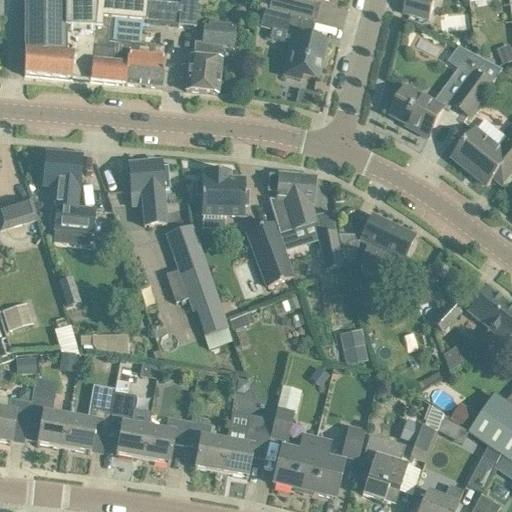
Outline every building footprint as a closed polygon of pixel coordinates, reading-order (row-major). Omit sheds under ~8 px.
[(65,0),(65,4),(24,3),(27,88),(129,92),(131,52),(114,51),(115,28),(145,30),(178,31),(181,0),(65,0)] [(195,32),(198,2),(197,0),(181,0),(178,31),(195,32)] [(270,0),(268,11),(296,18),(301,0),(270,0)] [(307,0),(307,1),(335,8),(337,0),(307,0)] [(407,0),(404,15),(430,22),(435,0),(407,0)] [(257,8),(255,28),(260,30),(272,32),(270,40),(290,45),(293,35),(311,39),(315,23),(296,18),(268,11),(265,10),(257,8)] [(210,26),(203,26),(201,45),(195,44),(190,93),(217,96),(222,47),(234,49),(236,26),(210,23),(210,26)] [(145,30),(115,28),(114,51),(131,52),(129,92),(168,90),(170,51),(145,50),(145,30)] [(290,45),(283,77),(300,82),(301,78),(317,82),(327,43),(319,41),(311,39),(293,35),(290,45)] [(452,67),(470,80),(451,106),(470,121),(505,74),(461,50),(452,67)] [(392,118),(417,131),(416,133),(428,140),(444,110),(407,90),(392,118)] [(453,160),(487,188),(507,164),(511,168),(511,137),(510,141),(486,122),(476,134),(475,133),(453,160)] [(44,176),(43,188),(58,190),(54,230),(92,233),(94,211),(74,210),(76,191),(78,191),(80,179),(82,159),(46,156),(45,159),(44,176)] [(166,226),(163,191),(170,190),(167,168),(161,169),(160,164),(129,167),(132,198),(133,210),(142,209),(143,214),(147,213),(148,229),(166,226)] [(201,197),(201,217),(243,219),(244,208),(248,208),(248,193),(244,193),(245,183),(228,182),(228,174),(206,173),(206,182),(202,181),(202,184),(196,184),(196,197),(201,197)] [(270,178),(268,193),(277,194),(276,203),(269,202),(279,236),(317,225),(318,225),(316,218),(313,207),(314,199),(316,179),(279,175),(278,179),(270,178)] [(0,234),(20,228),(38,223),(31,200),(12,205),(0,208),(0,234)] [(367,247),(359,262),(364,279),(377,275),(379,280),(393,276),(411,285),(420,267),(405,260),(407,256),(415,238),(372,217),(363,235),(362,238),(359,243),(367,247)] [(268,290),(295,281),(274,225),(247,235),(268,290)] [(192,226),(164,237),(177,272),(188,301),(192,314),(195,313),(220,305),(192,226)] [(320,236),(318,237),(325,271),(344,267),(337,232),(336,233),(320,236)] [(71,281),(58,285),(66,309),(79,305),(71,281)] [(479,343),(496,357),(506,344),(511,336),(511,309),(486,289),(467,313),(489,331),(479,343)] [(382,295),(365,300),(368,311),(385,307),(382,295)] [(9,335),(33,327),(26,305),(2,314),(9,335)] [(442,334),(461,314),(451,305),(432,325),(442,334)] [(244,330),(254,325),(250,314),(229,323),(239,351),(250,348),(244,330)] [(53,330),(59,356),(77,351),(71,326),(53,330)] [(92,338),(81,338),(81,348),(84,348),(92,347),(94,350),(95,352),(128,357),(128,337),(92,338)] [(365,349),(343,353),(346,368),(368,364),(365,349)] [(16,361),(17,377),(37,375),(35,359),(16,361)] [(420,392),(434,384),(430,377),(417,385),(420,392)] [(31,400),(30,405),(27,425),(26,429),(27,429),(28,424),(40,426),(37,447),(63,451),(69,418),(51,415),(57,385),(34,381),(31,400)] [(93,388),(87,421),(69,418),(63,451),(90,456),(94,436),(107,438),(107,435),(106,434),(110,414),(114,394),(114,391),(93,388)] [(296,415),(301,392),(282,388),(277,411),(274,423),(270,439),(286,443),(293,415),(296,415)] [(20,395),(19,401),(29,403),(31,393),(24,392),(20,395)] [(114,394),(110,414),(106,434),(107,435),(120,437),(116,457),(142,462),(147,429),(130,426),(135,398),(114,394)] [(511,394),(502,405),(511,411),(511,394)] [(479,418),(467,434),(469,435),(488,448),(501,457),(509,462),(511,464),(511,411),(502,405),(491,398),(482,412),(479,418)] [(9,401),(7,413),(0,411),(0,444),(11,447),(14,427),(26,429),(27,425),(30,405),(9,401)] [(428,407),(408,458),(425,465),(436,435),(438,427),(442,417),(428,407)] [(229,430),(227,443),(226,443),(221,476),(248,480),(251,460),(264,462),(269,439),(270,439),(274,423),(250,419),(247,434),(229,430)] [(168,421),(166,432),(147,429),(142,462),(169,467),(173,446),(185,449),(189,425),(168,421)] [(444,422),(437,434),(462,448),(469,435),(467,434),(444,422)] [(189,425),(185,449),(198,451),(195,471),(221,476),(226,443),(209,440),(211,428),(189,425)] [(358,463),(364,434),(349,431),(342,459),(358,463)] [(317,441),(303,437),(299,455),(281,451),(273,486),(304,493),(317,441)] [(326,461),(330,444),(317,441),(304,493),(335,501),(343,466),(326,461)] [(496,467),(494,470),(504,477),(511,464),(509,462),(501,457),(496,467)] [(384,503),(386,495),(388,490),(399,494),(407,469),(375,458),(363,496),(384,503)] [(480,461),(467,488),(481,495),(494,470),(496,467),(481,459),(480,461)] [(424,505),(420,511),(455,511),(463,495),(449,489),(443,503),(427,496),(427,497),(424,505)] [(497,511),(499,509),(480,497),(472,511),(497,511)]
